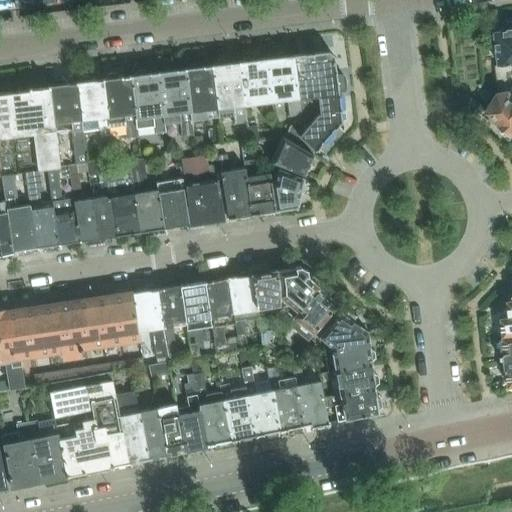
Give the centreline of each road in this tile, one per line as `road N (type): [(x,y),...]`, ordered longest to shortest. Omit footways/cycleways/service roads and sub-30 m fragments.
road 1 (tertiary): [(449,439),(87,511)]
road 2 (residential): [(0,282),(358,226)]
road 3 (residential): [(0,43),(356,0)]
road 4 (residential): [(449,439),(426,277)]
road 5 (residential): [(412,156),(392,0)]
